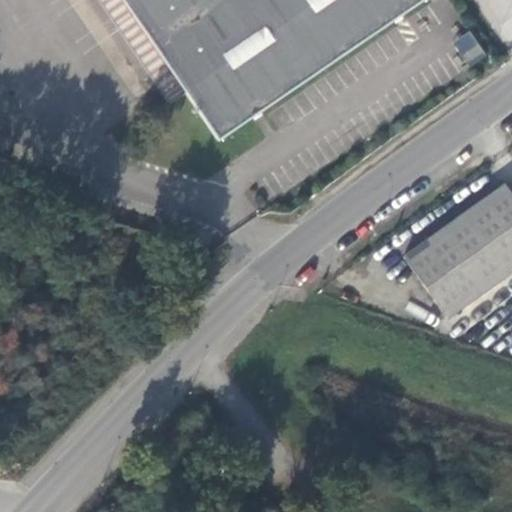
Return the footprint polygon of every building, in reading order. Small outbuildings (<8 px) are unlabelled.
[(91,0),(98,9),(102,7),(112,0),(91,0)] [(167,104),(187,92),(125,0),(112,0),(102,7),(167,104)] [(125,0),(187,92),(219,138),(421,0),(125,0)] [(470,31),(452,42),(467,66),(485,55),(470,31)] [(407,255),(451,316),(511,272),(511,186),(510,183),(407,255)] [(235,238),(206,228),(202,240),(231,250),(235,238)]
